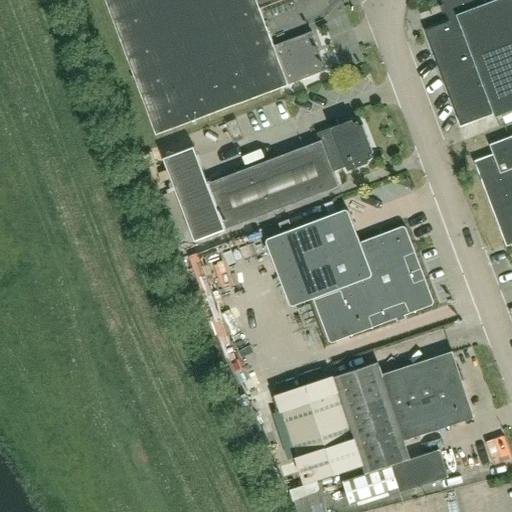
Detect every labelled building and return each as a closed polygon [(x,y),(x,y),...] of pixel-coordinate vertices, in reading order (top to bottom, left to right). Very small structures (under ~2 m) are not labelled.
[(274,46),(257,0),(105,0),(157,135),(326,70),(312,32),(274,46)] [(511,0),(496,0),(494,1),(485,4),(483,0),(441,0),(442,1),(450,21),(425,30),(439,68),(443,67),(449,82),(445,84),(461,126),(494,113),(495,117),(511,110),(511,0)] [(244,139),(236,119),(225,123),(229,134),(230,134),(233,143),(244,139)] [(225,229),(339,186),(334,172),(347,167),(348,171),(369,163),(368,160),(373,158),(371,154),(374,153),(363,124),(361,125),(359,121),(354,122),(353,120),(347,122),(317,133),(320,141),(208,183),(194,147),(164,158),(195,241),(225,229)] [(511,135),(490,144),(493,154),(475,161),(507,247),(511,245),(511,135)] [(151,152),(144,155),(150,172),(158,169),(151,152)] [(167,170),(158,174),(162,183),(171,180),(167,170)] [(333,201),(324,205),(328,216),(337,212),(333,201)] [(434,301),(407,228),(405,227),(403,226),(360,242),(348,211),(347,209),(345,209),(337,212),(328,216),(268,238),(266,240),(266,243),(290,305),(292,306),(293,306),(314,299),(329,340),(329,341),(331,342),(334,342),(432,305),(434,303),(434,301)] [(231,275),(234,286),(258,280),(247,242),(209,252),(211,258),(189,264),(195,285),(231,275)] [(241,296),(203,308),(210,331),(248,319),(241,296)] [(335,377),(277,396),(307,485),(364,466),(366,473),(343,481),(351,504),(399,488),(400,492),(448,477),(440,450),(410,459),(404,440),(475,417),(452,352),(382,376),(378,364),(335,377)] [(326,511),(317,485),(293,493),(299,511),(326,511)]
